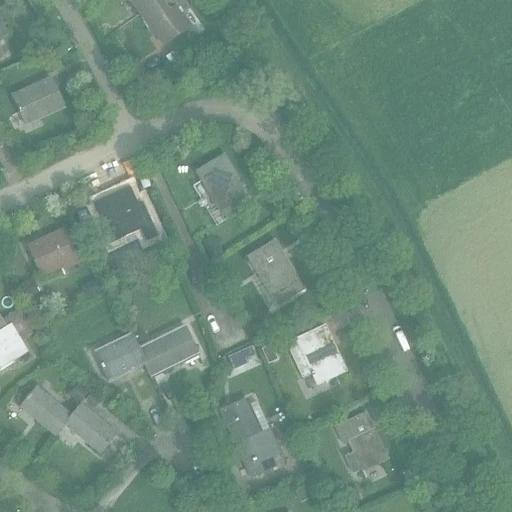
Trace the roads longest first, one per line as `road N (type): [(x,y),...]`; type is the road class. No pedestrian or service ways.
road 1 (residential): [(136,138),(221,109),(270,133),(387,321),(476,511)]
road 2 (residential): [(230,332),(136,138)]
road 3 (residential): [(136,138),(59,0)]
road 4 (residential): [(0,202),(136,138)]
